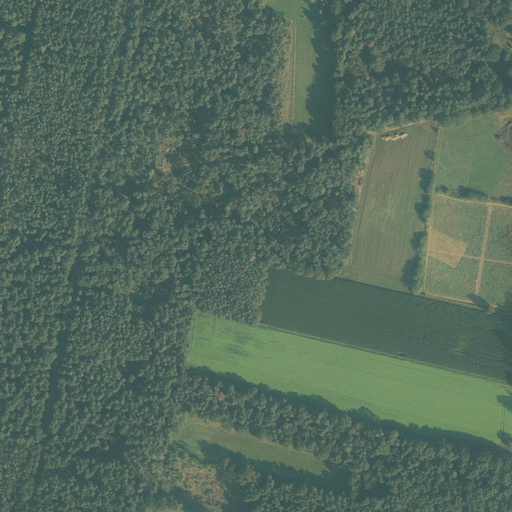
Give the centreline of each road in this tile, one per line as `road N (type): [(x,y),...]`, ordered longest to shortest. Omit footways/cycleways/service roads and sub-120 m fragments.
road 1 (unclassified): [(27,511),(129,0)]
road 2 (track): [(38,0),(0,199)]
